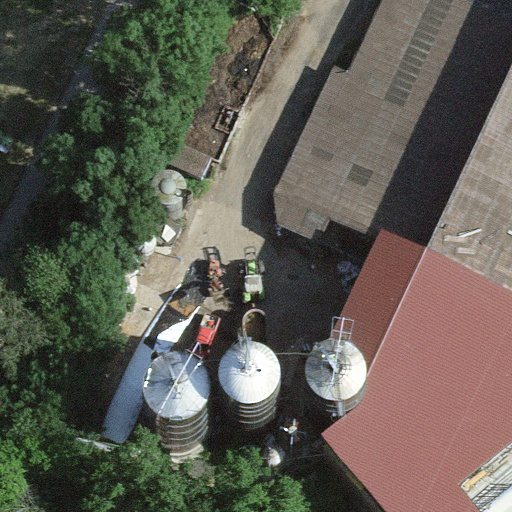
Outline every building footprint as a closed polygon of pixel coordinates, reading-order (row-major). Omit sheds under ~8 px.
[(337,79),(276,206),(511,316),(511,0),(388,0),(349,84),(337,79)] [(154,215),(160,224),(170,227),(180,224),(187,215),(187,203),(179,194),(167,192),(158,197),(153,205),(154,215)] [(303,424),(312,438),(326,446),(342,446),(356,439),(365,426),(366,408),(358,393),(344,384),(326,384),(312,392),(303,407),(303,424)] [(218,433),(227,448),(241,456),(257,456),(272,448),(280,435),(282,418),(274,402),(259,393),(242,393),(227,401),(218,416),(218,433)] [(145,440),(153,455),(167,463),(183,463),(198,456),(207,442),(208,425),(200,410),(185,400),(168,400),(153,409),(144,423),(145,440)]
